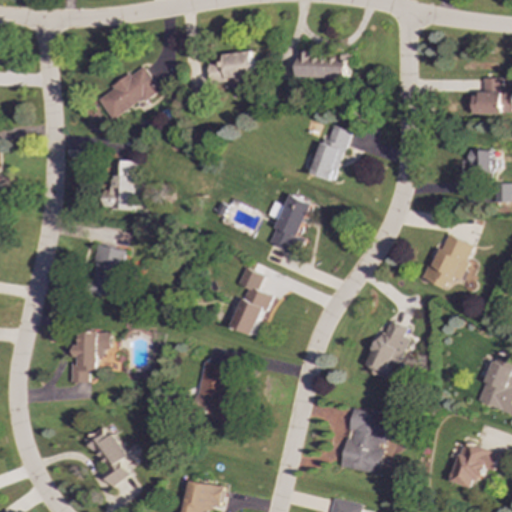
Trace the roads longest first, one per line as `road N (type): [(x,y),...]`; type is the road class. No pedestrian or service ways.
road 1 (residential): [(278,511),(318,345),(390,238),(408,195),(423,14)]
road 2 (residential): [(61,511),(23,438),(17,382),(53,191),(47,22)]
road 3 (residential): [(47,22),(248,0),(394,6),(511,26)]
